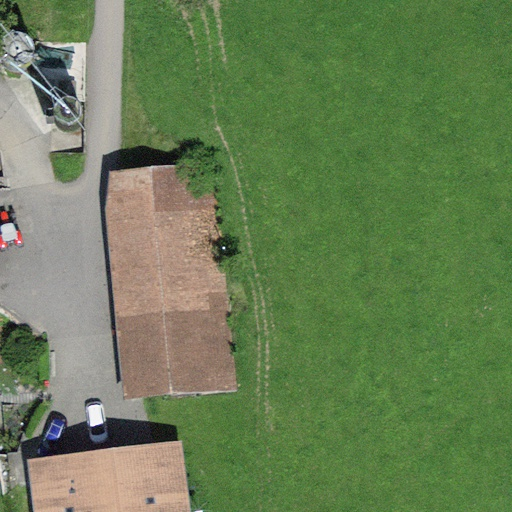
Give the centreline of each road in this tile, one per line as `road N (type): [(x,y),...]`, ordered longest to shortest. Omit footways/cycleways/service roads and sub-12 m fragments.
road 1 (track): [(109,0),(83,408)]
road 2 (track): [(0,124),(40,193),(96,201)]
